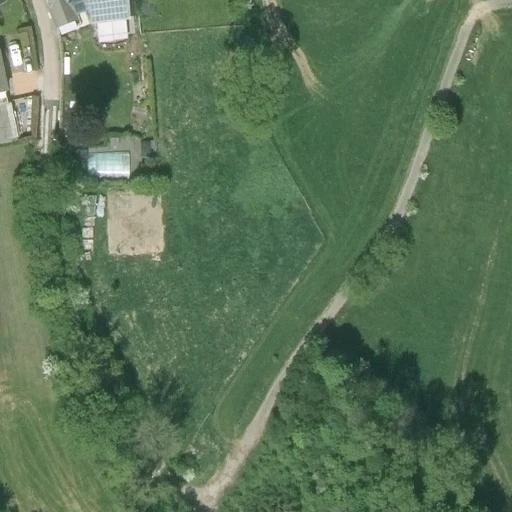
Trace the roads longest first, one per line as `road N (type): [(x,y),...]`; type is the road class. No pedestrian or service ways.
road 1 (track): [(196,508),(394,222),(473,20),(494,6),(511,8)]
road 2 (track): [(50,149),(83,361),(198,511)]
road 3 (residential): [(38,0),(51,56),(50,149)]
